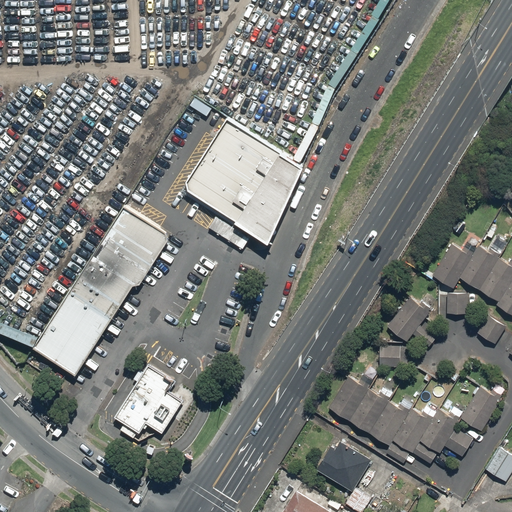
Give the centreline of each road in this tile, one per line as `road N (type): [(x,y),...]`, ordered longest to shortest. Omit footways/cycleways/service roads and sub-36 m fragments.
road 1 (primary): [(206,511),(511,23)]
road 2 (secondary): [(157,511),(92,470),(0,382)]
